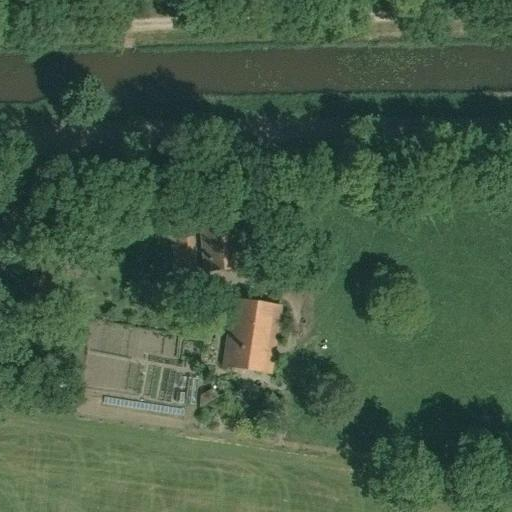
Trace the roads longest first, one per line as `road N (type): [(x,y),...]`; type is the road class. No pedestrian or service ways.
road 1 (track): [(0,18),(511,9)]
road 2 (unclassified): [(511,127),(0,135)]
road 3 (track): [(68,134),(0,273)]
